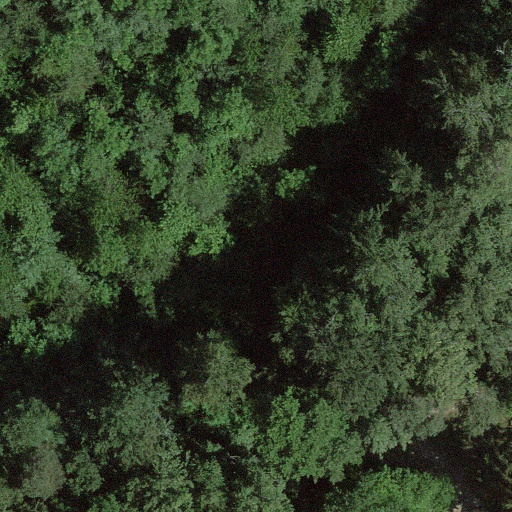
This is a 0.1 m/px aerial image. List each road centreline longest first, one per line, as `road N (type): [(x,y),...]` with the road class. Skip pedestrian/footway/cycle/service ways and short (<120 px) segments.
road 1 (track): [(425,0),(432,387),(422,432),(476,511)]
road 2 (track): [(0,495),(134,483),(422,432)]
